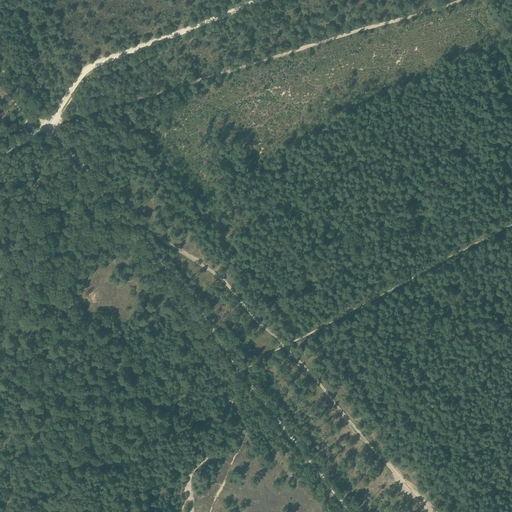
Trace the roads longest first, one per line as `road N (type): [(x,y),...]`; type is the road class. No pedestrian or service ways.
road 1 (track): [(459,0),(125,101),(113,157),(96,180)]
road 2 (track): [(349,511),(96,180)]
road 3 (unclassified): [(45,124),(95,64),(263,0)]
road 4 (track): [(285,346),(511,227)]
road 5 (track): [(285,346),(225,282),(154,235),(96,180)]
road 6 (track): [(285,346),(431,511)]
road 7 (track): [(54,134),(0,279)]
